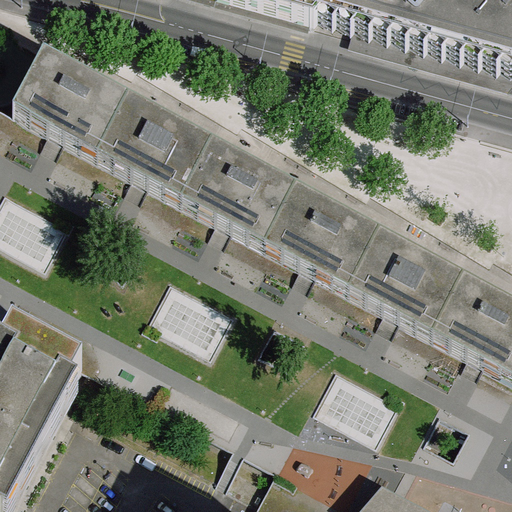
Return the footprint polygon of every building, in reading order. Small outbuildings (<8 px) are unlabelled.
[(322,22),(337,4),(331,0),(200,0),(314,32),(322,22)] [(511,0),(340,0),(337,4),(322,22),(336,33),(341,27),(355,39),(353,43),(411,59),(412,55),(426,58),(425,62),(483,79),(485,74),(499,79),(498,83),(511,86),(511,0)] [(89,90),(44,66),(14,125),(56,148),(98,170),(129,113),(89,90)] [(140,192),(182,214),(212,157),(171,135),(129,113),(98,170),(140,192)] [(212,157),(182,214),(226,237),(266,258),(296,202),(254,179),(212,157)] [(296,202),(266,258),(310,281),(350,303),(380,245),(341,224),(296,202)] [(380,245),(350,303),(393,326),(434,348),(464,291),(425,269),(380,245)] [(511,316),(507,313),(464,291),(434,348),(476,370),(511,388),(511,316)] [(0,354),(0,440),(39,462),(76,394),(72,393),(82,375),(12,337),(3,356),(0,354)] [(12,511),(39,462),(0,440),(0,511),(12,511)] [(281,470),(262,511),(344,511),(346,510),(319,498),(320,511),(288,511),(277,507),(283,492),(281,470)]
